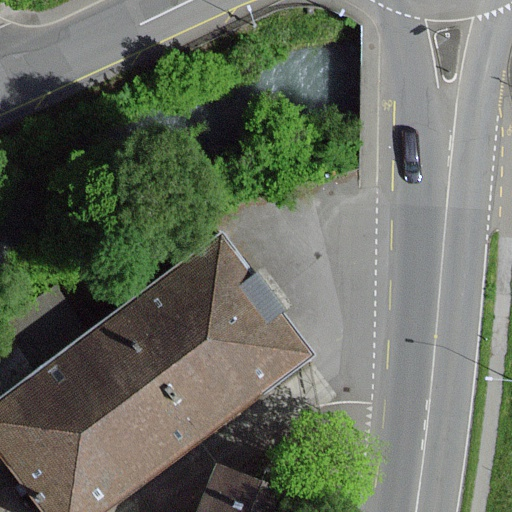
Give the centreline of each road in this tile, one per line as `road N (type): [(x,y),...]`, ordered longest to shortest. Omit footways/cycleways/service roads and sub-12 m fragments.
road 1 (primary): [(449,157),(413,511)]
road 2 (secondary): [(190,0),(0,91)]
road 3 (primary): [(391,0),(449,157)]
road 4 (primary): [(449,157),(501,0)]
